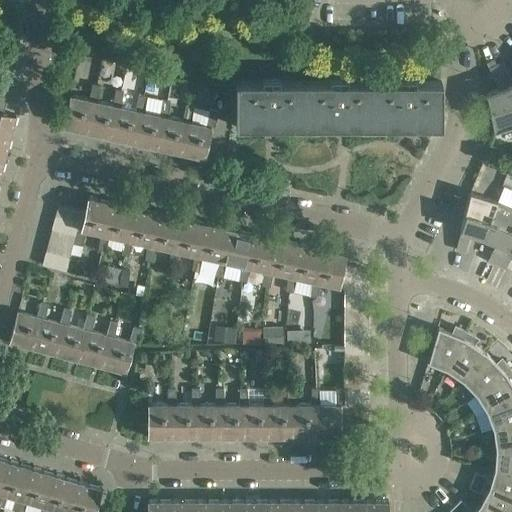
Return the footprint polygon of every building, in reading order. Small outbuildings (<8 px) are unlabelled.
[(511,78),(504,60),(496,64),(511,99),(511,78)] [(497,88),(485,92),(493,130),(511,124),(511,99),(496,64),(488,67),(497,88)] [(159,85),(161,74),(150,72),(148,83),(159,85)] [(373,81),(304,82),(304,125),(373,124),(373,81)] [(441,81),(373,81),(373,124),(441,124),(441,81)] [(236,125),(264,125),(304,125),(304,82),(236,82),(236,125)] [(62,126),(63,126),(86,131),(93,100),(97,100),(99,85),(92,83),(88,98),(69,94),(62,126)] [(93,100),(86,131),(109,136),(117,104),(121,106),(123,90),(115,88),(112,104),(97,100),(93,100)] [(117,104),(109,136),(133,141),(140,110),(144,111),(146,95),(139,93),(135,108),(121,106),(117,104)] [(140,110),(133,141),(157,146),(163,115),(168,115),(170,100),(162,98),(159,114),(144,111),(140,110)] [(163,115),(157,146),(180,152),(187,120),(192,121),(194,105),(186,104),(183,119),(168,115),(163,115)] [(0,109),(0,134),(9,137),(15,114),(0,109)] [(187,120),(180,152),(204,157),(211,126),(215,127),(218,111),(209,109),(206,124),(192,121),(187,120)] [(0,134),(0,159),(3,161),(9,137),(0,134)] [(469,192),(460,229),(461,229),(456,248),(465,250),(470,232),(483,236),(496,200),(469,192)] [(104,234),(111,202),(87,196),(84,209),(81,224),(80,228),(77,227),(75,235),(73,243),(82,245),(85,229),(100,233),(104,234)] [(511,206),(496,200),(483,236),(496,241),(488,259),(496,263),(511,230),(511,206)] [(127,239),(134,207),(111,202),(104,234),(100,233),(98,248),(105,250),(109,235),(123,238),(127,239)] [(58,204),(54,217),(81,224),(84,209),(58,204)] [(127,239),(123,238),(122,254),(129,255),(132,240),(147,243),(151,244),(158,212),(134,207),(127,239)] [(151,244),(147,243),(145,259),(152,260),(156,245),(171,248),(174,249),(181,217),(158,212),(151,244)] [(81,224),(54,217),(51,228),(75,235),(77,227),(80,228),(81,224)] [(174,249),(171,248),(168,264),(176,265),(180,250),(194,253),(198,255),(204,223),(181,217),(174,249)] [(198,255),(194,253),(192,269),(200,271),(203,256),(217,259),(221,260),(228,228),(204,223),(198,255)] [(75,235),(51,228),(48,240),(72,246),(73,243),(75,235)] [(221,260),(217,259),(215,274),(218,275),(223,276),(223,275),(226,261),(241,264),(245,265),(252,233),(228,228),(221,260)] [(511,230),(496,263),(505,267),(511,252),(511,230)] [(245,265),(241,264),(239,279),(246,281),(249,266),(264,269),(268,270),(275,238),(252,233),(245,265)] [(268,270),(264,269),(262,284),(270,286),(273,271),(288,274),(291,276),(298,243),(275,238),(268,270)] [(72,246),(48,240),(45,252),(69,258),(72,246)] [(291,276),(288,274),(285,290),(293,291),(297,276),(311,279),(315,281),(322,249),(298,243),(291,276)] [(315,281),(311,279),(309,295),(317,296),(320,281),(340,286),(341,281),(344,263),(346,254),(322,249),(315,281)] [(69,258),(45,252),(42,264),(66,270),(69,258)] [(344,263),(341,281),(368,281),(368,268),(344,263)] [(121,271),(107,268),(103,283),(117,286),(121,271)] [(121,271),(117,286),(125,289),(129,271),(121,269),(121,271)] [(341,281),(340,286),(344,287),(344,293),(368,293),(368,281),(341,281)] [(368,293),(344,293),(344,305),(368,305),(368,293)] [(17,311),(9,342),(33,349),(41,318),(45,318),(47,303),(40,301),(36,316),(17,311)] [(368,305),(344,305),(344,317),(368,317),(368,305)] [(41,318),(33,349),(56,355),(64,323),(68,325),(71,309),(64,307),(60,322),(45,318),(41,318)] [(64,323),(56,355),(79,361),(87,330),(91,330),(94,315),(87,313),(83,328),(68,325),(64,323)] [(368,317),(344,317),(344,329),(368,329),(368,317)] [(87,330),(79,361),(102,367),(111,335),(114,336),(117,321),(110,319),(106,334),(91,330),(87,330)] [(233,326),(214,324),(212,338),(231,341),(233,326)] [(111,335),(102,367),(126,373),(135,342),(138,343),(142,327),(133,325),(129,340),(114,336),(111,335)] [(438,325),(428,360),(447,368),(463,337),(467,330),(459,325),(455,333),(451,331),(438,325)] [(283,327),(265,327),(265,341),(265,343),(283,343),(283,341),(283,327)] [(311,329),(288,330),(288,341),(311,341),(311,329)] [(368,329),(344,329),(344,341),(368,341),(368,329)] [(463,337),(447,368),(463,379),(486,351),(474,344),(471,342),(475,334),(467,330),(463,337)] [(368,341),(344,341),(344,353),(368,353),(368,341)] [(486,351),(463,379),(476,393),(504,371),(510,366),(504,359),(499,365),(495,361),(486,351)] [(368,353),(344,353),(344,365),(368,365),(368,353)] [(368,365),(344,365),(344,377),(368,377),(368,365)] [(504,371),(476,393),(486,409),(511,396),(511,382),(509,378),(511,376),(511,368),(510,366),(504,371)] [(368,377),(344,377),(344,387),(368,388),(368,377)] [(167,402),(147,403),(147,435),(172,435),(172,403),(176,402),(175,387),(167,387),(167,402)] [(172,403),(172,435),(196,435),(196,402),(200,402),(199,387),(191,387),(191,402),(176,402),(172,403)] [(196,402),(196,435),(206,435),(221,435),(222,403),(224,402),(223,387),(215,387),(216,402),(200,402),(196,402)] [(222,403),(221,435),(245,435),(245,403),(248,403),(247,387),(239,387),(239,403),(224,402),(222,403)] [(245,403),(245,435),(269,435),(269,403),(272,403),(271,387),(263,387),(264,403),(248,403),(245,403)] [(269,403),(269,435),(292,436),(292,403),(296,403),(295,387),(288,387),(288,403),(272,403),(269,403)] [(292,403),(292,436),(316,436),(316,403),(320,403),(319,387),(311,387),(311,403),(296,403),(292,403)] [(320,403),(316,403),(316,436),(340,436),(341,436),(341,426),(341,414),(341,403),(344,403),(344,401),(344,387),(335,388),(335,403),(320,403)] [(368,388),(344,387),(344,401),(368,401),(368,390),(368,388)] [(511,396),(486,409),(493,427),(511,422),(511,396)] [(344,403),(341,403),(341,414),(368,414),(368,401),(344,401),(344,403)] [(341,414),(341,426),(368,427),(368,425),(368,414),(341,414)] [(511,422),(493,427),(496,447),(511,446),(511,422)] [(511,446),(496,447),(494,467),(511,469),(511,446)] [(0,488),(9,460),(0,457),(0,488)] [(0,488),(0,506),(4,493),(19,497),(23,498),(32,467),(9,460),(0,488)] [(23,498),(19,497),(14,511),(23,511),(27,499),(42,504),(45,505),(55,473),(32,467),(23,498)] [(511,469),(494,467),(489,485),(511,494),(511,469)] [(476,470),(472,479),(484,483),(487,475),(476,470)] [(45,505),(42,504),(40,511),(48,511),(50,507),(65,511),(68,511),(78,480),(55,473),(45,505)] [(484,483),(472,479),(469,487),(480,492),(484,483)] [(68,511),(65,511),(64,511),(93,511),(101,487),(78,480),(68,511)] [(511,511),(511,494),(489,485),(480,503),(493,511),(511,511)] [(461,498),(455,504),(462,511),(464,511),(470,507),(461,498)] [(172,511),(172,499),(147,499),(147,511),(172,511)] [(172,511),(196,511),(196,499),(172,499),(172,511)] [(196,511),(220,511),(220,499),(196,499),(196,511)] [(220,511),(243,511),(244,499),(220,499),(220,511)] [(243,511),(267,511),(268,499),(244,499),(243,511)] [(267,511),(291,511),(292,499),(268,499),(267,511)] [(291,511),(315,511),(316,499),(292,499),(291,511)] [(315,511),(339,511),(340,499),(316,499),(315,511)] [(339,511),(363,511),(364,499),(340,499),(339,511)] [(363,511),(388,511),(388,499),(364,499),(363,511)] [(493,511),(480,503),(471,511),(493,511)]
